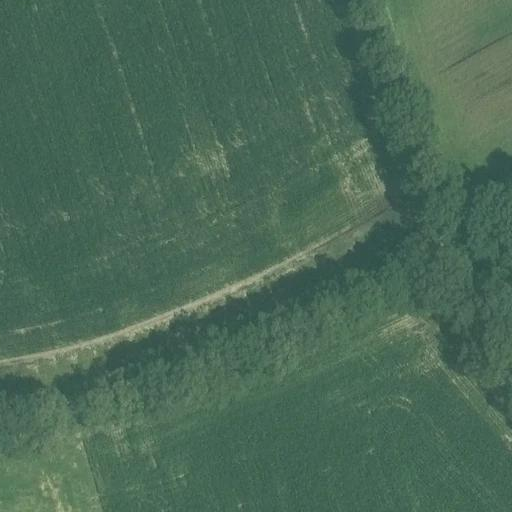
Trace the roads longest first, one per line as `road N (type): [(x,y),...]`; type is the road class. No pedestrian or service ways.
road 1 (unclassified): [(0,420),(74,408),(196,366),(378,280),(511,201)]
road 2 (track): [(430,250),(511,353)]
